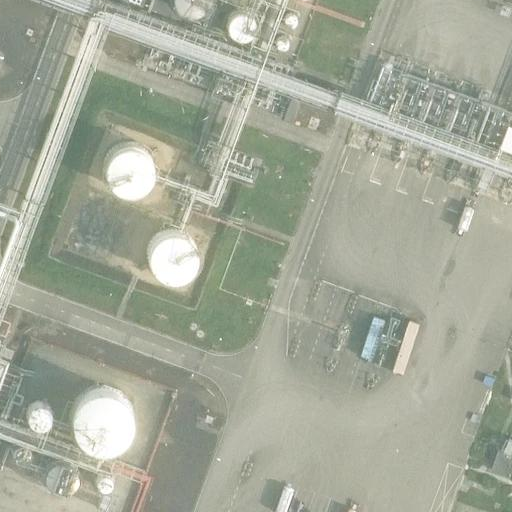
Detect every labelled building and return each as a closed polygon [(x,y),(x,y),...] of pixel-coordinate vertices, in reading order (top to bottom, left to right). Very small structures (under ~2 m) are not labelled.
[(217,3),(217,2),(216,0),(186,0),(186,2),(187,8),(190,13),(196,17),(201,18),(207,17),(212,14),(216,9),(217,3)] [(258,26),(258,25),(258,21),(255,17),(251,15),(248,14),(243,15),(240,17),(238,21),(237,25),(237,28),(240,32),(243,34),(247,36),(251,35),(254,34),(257,30),(258,26)] [(295,36),(294,31),(292,28),(288,25),(283,25),(279,26),(276,29),(274,32),(274,36),(275,41),(278,44),(281,46),(286,46),(290,45),(293,42),(295,39),(295,36)] [(159,169),(159,168),(158,163),(157,159),(154,154),(151,150),(147,148),(142,145),(137,144),(133,144),(127,145),(124,147),(118,151),(114,156),(112,160),(111,165),(110,168),(111,173),(112,177),(114,181),(117,185),(124,190),(128,192),(133,192),(137,192),(142,191),(147,189),(151,186),(154,182),(156,179),(158,174),(159,169)] [(201,259),(201,258),(200,253),(199,248),(197,245),(194,241),(190,238),(186,236),(179,235),(170,236),(165,238),(162,241),(159,244),(157,248),(156,251),(155,257),(156,265),(158,270),(161,274),(165,277),(168,279),(173,280),(177,281),(182,281),(187,279),(194,275),(199,267),(200,263),(201,259)] [(134,418),(134,417),(133,412),(132,407),(130,404),(127,399),(123,396),(119,393),(113,391),(109,391),(104,391),(99,392),(94,394),(89,398),(83,405),(81,411),(81,417),(81,421),(82,426),(85,431),(87,435),(92,439),(96,442),(101,443),(106,444),(110,444),(116,443),(121,440),(125,437),(129,432),(132,428),(133,424),(134,418)] [(58,414),(58,413),(57,407),(54,402),(49,398),(43,397),(37,397),(34,399),(31,401),(27,405),(25,412),(26,418),(30,424),(34,427),(40,429),(47,429),(53,425),(56,420),(58,414)] [(511,446),(494,442),(487,470),(511,476),(511,470),(511,446)] [(77,475),(75,468),(72,463),(70,461),(66,459),(61,458),(55,459),(51,461),(48,463),(45,468),(44,474),(45,481),(48,486),(53,489),(59,491),(66,490),(72,486),(75,481),(77,475)]
